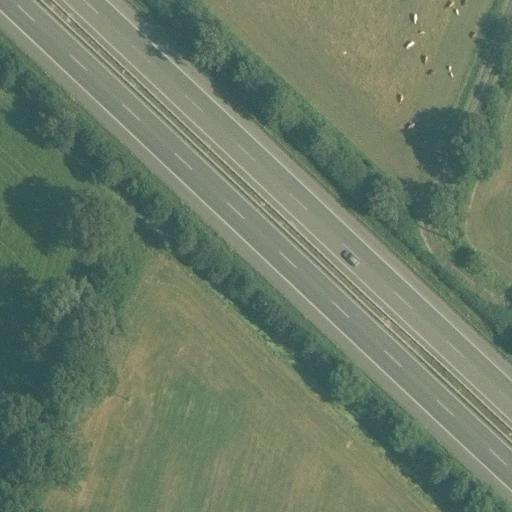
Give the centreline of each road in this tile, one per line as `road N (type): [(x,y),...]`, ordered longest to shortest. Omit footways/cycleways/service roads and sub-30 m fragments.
road 1 (motorway): [(6,0),(511,467)]
road 2 (motorway): [(511,393),(91,0)]
road 3 (residential): [(511,1),(428,202),(430,252),(475,300)]
